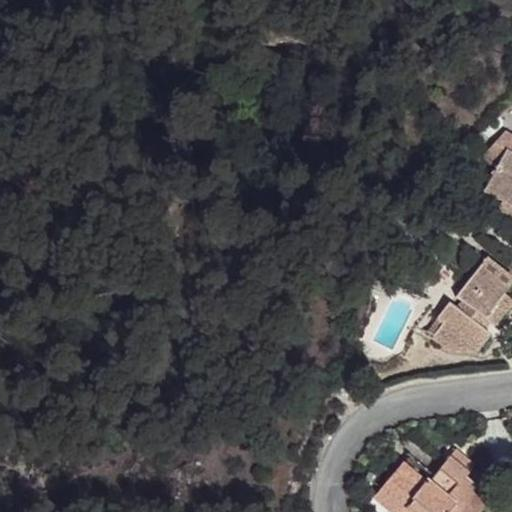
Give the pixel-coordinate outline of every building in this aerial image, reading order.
[(511,147),(506,145),(484,190),(502,200),(495,216),(511,224),(511,147)] [(511,279),(484,257),(476,267),(505,290),(511,282),(511,279)] [(505,290),(476,267),(445,306),(456,316),(451,323),(439,315),(428,329),(432,333),(422,346),(440,360),(470,360),(485,339),(476,331),(481,323),(491,330),(501,315),(492,308),(499,300),(505,290)] [(511,308),(499,300),(492,308),(501,315),(511,308)] [(432,459),(437,462),(454,477),(461,470),(438,451),(432,459)] [(408,494),(385,476),(364,505),(373,511),(473,511),(480,503),(453,481),(454,477),(437,462),(422,482),(416,490),(414,488),(408,494)] [(396,462),(385,476),(408,494),(414,488),(416,490),(422,482),(396,462)]
